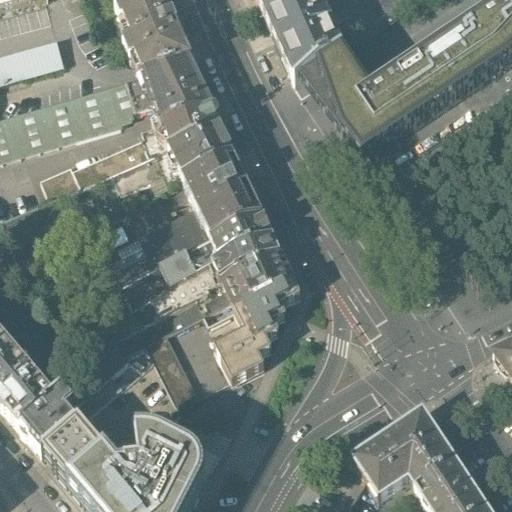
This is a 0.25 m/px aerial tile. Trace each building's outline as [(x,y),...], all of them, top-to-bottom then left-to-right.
[(0,0),(0,91),(63,74),(57,50),(0,64),(0,19),(45,8),(45,7),(43,0),(0,0)] [(159,0),(152,0),(119,14),(115,15),(121,31),(123,30),(131,48),(123,52),(130,69),(135,67),(139,75),(143,84),(188,69),(182,56),(172,30),(159,0)] [(116,4),(119,14),(152,0),(118,0),(120,3),(116,4)] [(265,26),(315,0),(316,0),(253,0),(255,4),(265,26)] [(315,0),(265,26),(271,38),(281,63),(292,87),(296,85),(315,74),(341,57),(378,33),(371,23),(367,25),(361,17),(353,7),(326,24),(321,13),(315,0)] [(385,0),(361,17),(367,25),(371,23),(378,33),(389,27),(429,0),(385,0)] [(511,6),(505,11),(370,101),(354,77),(348,68),(341,57),(315,74),(296,85),(310,105),(339,142),(361,170),(393,148),(488,84),(502,74),(511,67),(511,6)] [(152,166),(220,137),(210,117),(211,116),(208,110),(204,101),(188,69),(143,84),(142,84),(142,85),(151,112),(156,128),(158,134),(141,140),(144,146),(152,166)] [(0,125),(0,167),(120,133),(123,130),(131,127),(133,124),(132,119),(151,112),(142,85),(0,125)] [(155,201),(181,186),(232,161),(220,137),(152,166),(113,183),(120,199),(149,187),(155,201)] [(113,183),(152,166),(144,146),(72,176),(81,197),(113,183)] [(241,180),(232,161),(181,186),(195,215),(211,246),(212,247),(263,223),(241,180)] [(81,197),(72,176),(71,173),(40,186),(50,210),(58,207),(81,197)] [(58,207),(50,210),(0,230),(0,236),(9,253),(46,236),(65,228),(58,207)] [(211,246),(195,215),(138,243),(154,276),(159,273),(185,259),(211,246)] [(263,223),(212,247),(218,263),(207,269),(209,274),(211,273),(220,268),(273,246),(268,233),(263,223)] [(109,252),(130,241),(123,226),(101,237),(109,252)] [(78,268),(81,278),(92,310),(111,299),(154,276),(138,243),(117,253),(122,262),(111,267),(95,235),(72,248),(78,268)] [(221,288),(280,263),(277,255),(273,246),(220,268),(211,273),(209,274),(171,294),(150,306),(159,323),(197,304),(208,297),(206,294),(219,288),(221,288)] [(185,259),(159,273),(171,294),(209,274),(207,269),(201,257),(188,264),(185,259)] [(235,318),(292,289),(286,276),(280,263),(221,288),(225,298),(204,309),(209,319),(231,309),(235,318)] [(65,290),(81,278),(78,268),(59,279),(65,290)] [(214,357),(230,389),(262,373),(257,363),(270,356),(264,346),(277,340),(271,330),(284,323),(279,313),(298,303),(295,296),(292,289),(235,318),(233,319),(244,341),(214,357)] [(123,322),(111,299),(92,310),(104,333),(123,322)] [(178,416),(198,405),(166,342),(164,343),(145,352),(154,371),(176,414),(178,416)] [(0,415),(19,438),(52,410),(29,383),(27,385),(21,378),(23,376),(0,348),(0,415)] [(511,355),(494,365),(511,390),(511,355)] [(72,416),(110,386),(128,370),(121,364),(117,356),(62,402),(52,410),(19,438),(41,464),(75,436),(65,423),(72,416)] [(419,505),(459,479),(437,445),(423,424),(353,471),(365,488),(379,508),(410,488),(409,486),(413,483),(419,492),(413,496),(416,501),(419,505)] [(194,511),(204,494),(204,481),(199,473),(193,467),(168,454),(163,451),(157,449),(148,447),(136,447),(139,475),(125,477),(125,481),(119,481),(86,442),(78,433),(75,436),(41,464),(49,473),(81,511),(194,511)] [(459,479),(419,505),(423,511),(480,511),(471,498),(459,479)]
